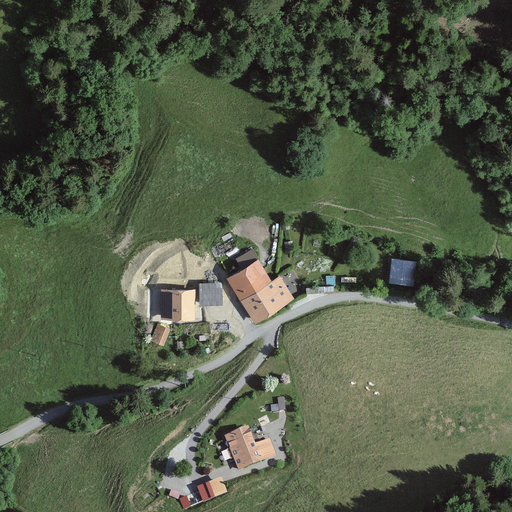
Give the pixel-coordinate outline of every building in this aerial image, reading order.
[(390,283),(415,284),(416,259),(391,258),(390,283)] [(259,259),(231,276),(258,321),(287,303),(259,259)] [(223,285),(200,285),(200,309),(223,308),(223,285)] [(194,290),(164,289),(163,318),(193,318),(194,290)] [(158,325),(152,343),(165,347),(171,329),(158,325)] [(249,430),(226,439),(239,471),(273,458),(267,442),(255,446),(249,430)] [(220,481),(184,496),(188,507),(225,492),(220,481)]
